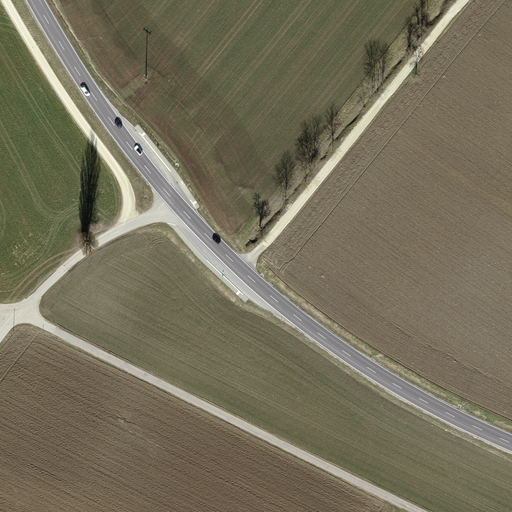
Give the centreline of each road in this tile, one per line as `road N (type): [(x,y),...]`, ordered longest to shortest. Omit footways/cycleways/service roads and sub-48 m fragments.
road 1 (track): [(421,511),(15,311)]
road 2 (primary): [(175,202),(336,346),(511,444)]
road 3 (track): [(238,266),(464,0)]
road 4 (track): [(141,221),(121,164),(13,0)]
road 5 (primary): [(36,0),(102,107),(175,202)]
road 6 (unclassified): [(0,331),(94,246),(175,202)]
